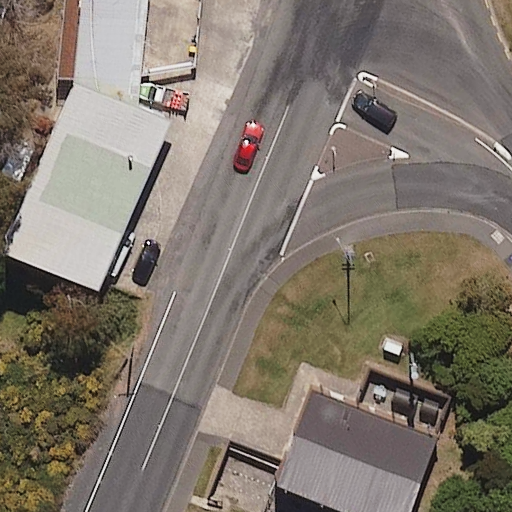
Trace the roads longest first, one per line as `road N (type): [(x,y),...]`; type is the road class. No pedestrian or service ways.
road 1 (secondary): [(511,196),(461,182),(380,187),(297,215),(233,249)]
road 2 (secondary): [(233,249),(126,511)]
road 3 (secondary): [(511,162),(452,116),(311,44)]
road 4 (secondary): [(311,44),(233,249)]
road 5 (secondary): [(441,0),(511,141)]
